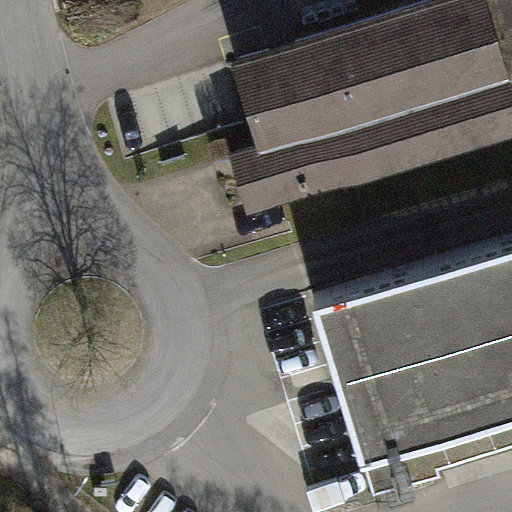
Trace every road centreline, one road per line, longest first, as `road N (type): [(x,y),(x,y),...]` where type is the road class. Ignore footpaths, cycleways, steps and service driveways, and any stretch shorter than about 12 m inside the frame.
road 1 (unclassified): [(0,357),(24,408),(80,426),(146,415),(176,377),(179,321),(146,257),(86,217)]
road 2 (unclassified): [(9,0),(39,113),(46,177)]
road 3 (unclassified): [(46,177),(0,335)]
